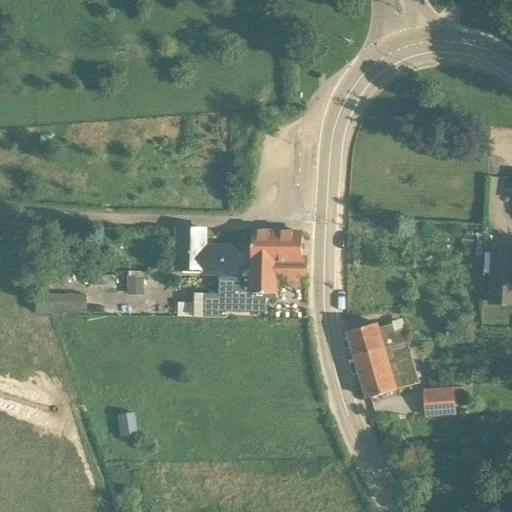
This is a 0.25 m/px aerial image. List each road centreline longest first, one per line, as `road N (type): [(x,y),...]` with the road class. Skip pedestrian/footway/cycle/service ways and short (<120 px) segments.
road 1 (residential): [(325,219),(0,209)]
road 2 (secondary): [(325,219),(330,367),(369,472),(393,511)]
road 3 (secondary): [(413,45),(366,69),(336,116),(325,219)]
